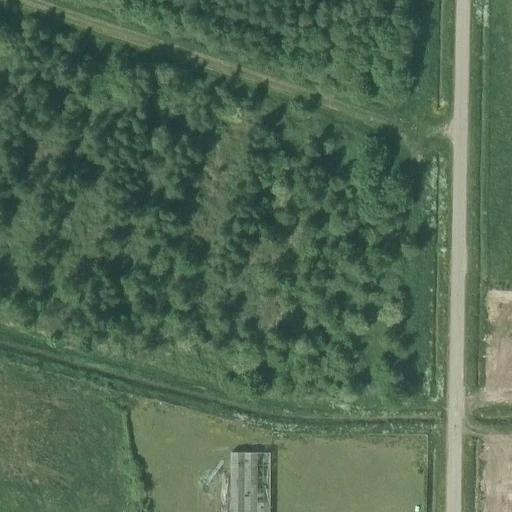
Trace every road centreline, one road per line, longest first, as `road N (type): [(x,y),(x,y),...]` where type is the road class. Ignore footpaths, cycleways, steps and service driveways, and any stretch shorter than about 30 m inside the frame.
road 1 (unclassified): [(454,511),(462,0)]
road 2 (track): [(461,132),(398,125),(24,0)]
